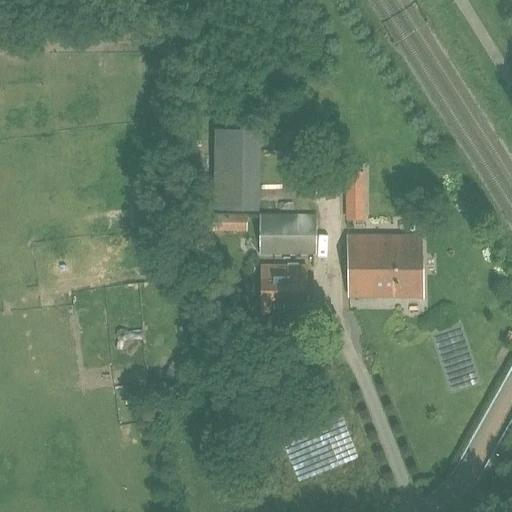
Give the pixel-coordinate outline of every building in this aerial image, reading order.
[(213,209),(241,209),(242,128),(213,128),(213,209)] [(357,174),(346,174),(347,221),(358,221),(357,174)] [(215,230),(219,230),(245,230),(246,213),(215,212),(215,213),(215,230)] [(315,215),(259,214),(259,253),(315,253),(315,215)] [(348,235),(349,296),(422,296),(421,234),(348,235)] [(305,266),(261,266),(261,312),(305,312),(305,266)]
